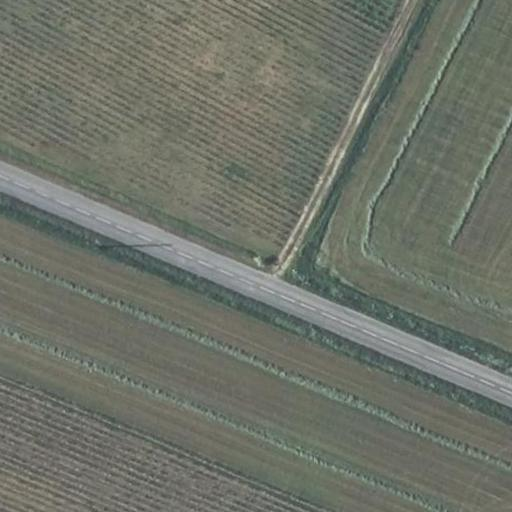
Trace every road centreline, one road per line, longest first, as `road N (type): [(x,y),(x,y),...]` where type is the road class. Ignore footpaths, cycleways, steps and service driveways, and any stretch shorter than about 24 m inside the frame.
road 1 (tertiary): [(0,180),(511,394)]
road 2 (track): [(267,293),(415,0)]
